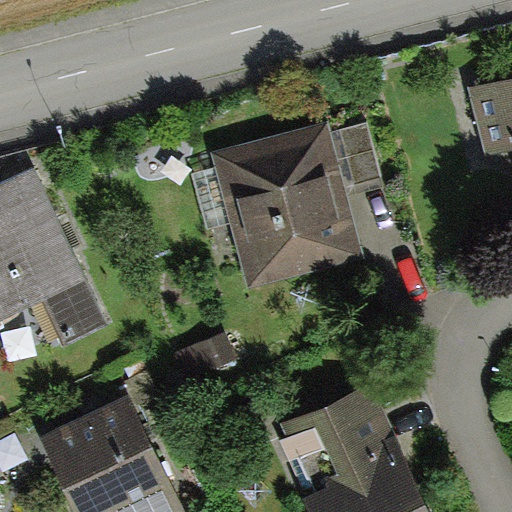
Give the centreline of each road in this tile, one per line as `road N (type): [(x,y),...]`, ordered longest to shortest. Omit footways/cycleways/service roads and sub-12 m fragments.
road 1 (tertiary): [(0,99),(380,0)]
road 2 (residential): [(511,278),(450,335),(457,403),(508,511)]
